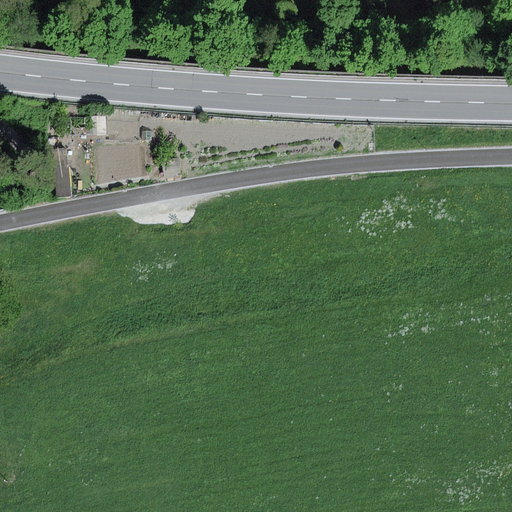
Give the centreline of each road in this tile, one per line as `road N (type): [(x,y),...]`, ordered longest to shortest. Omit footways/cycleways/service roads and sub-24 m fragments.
road 1 (residential): [(511,156),(370,163),(0,227)]
road 2 (primary): [(0,72),(299,98),(511,103)]
